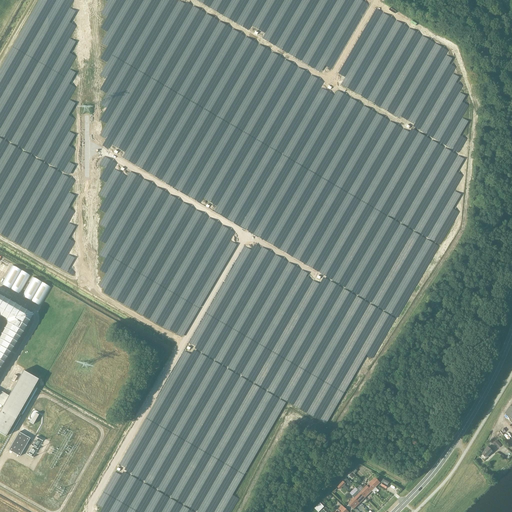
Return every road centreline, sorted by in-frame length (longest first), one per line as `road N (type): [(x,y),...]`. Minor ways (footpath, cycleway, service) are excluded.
road 1 (secondary): [(395,511),(449,450),(511,332)]
road 2 (track): [(303,511),(357,457),(403,482)]
